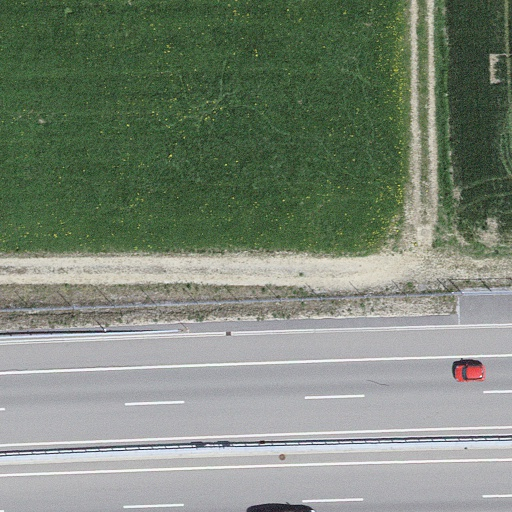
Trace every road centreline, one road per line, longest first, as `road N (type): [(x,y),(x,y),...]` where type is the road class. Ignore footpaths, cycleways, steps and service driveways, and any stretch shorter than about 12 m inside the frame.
road 1 (motorway): [(511,391),(0,409)]
road 2 (motorway): [(0,511),(511,495)]
road 3 (track): [(0,272),(511,266)]
road 4 (track): [(414,0),(419,272)]
